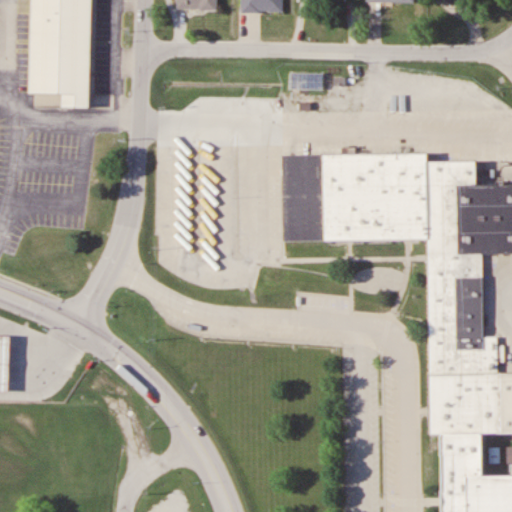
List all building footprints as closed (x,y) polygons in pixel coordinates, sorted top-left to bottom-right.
[(31,0),(30,91),(70,92),(69,105),(97,105),(98,0),(31,0)] [(218,0),(177,0),(178,10),(218,10),(218,0)] [(242,0),(242,13),(284,13),(284,0),(242,0)] [(429,238),(433,434),(445,433),(446,511),(511,511),(511,472),(488,473),(487,441),(498,441),(498,436),(511,435),(511,371),(500,372),(499,336),(486,336),(484,253),(511,252),(511,181),(478,183),(477,160),(430,160),(430,151),(283,154),(285,241),(429,238)] [(0,390),(7,393),(25,335),(0,326),(0,390)] [(503,447),(493,445),(491,462),(501,463),(503,447)]
